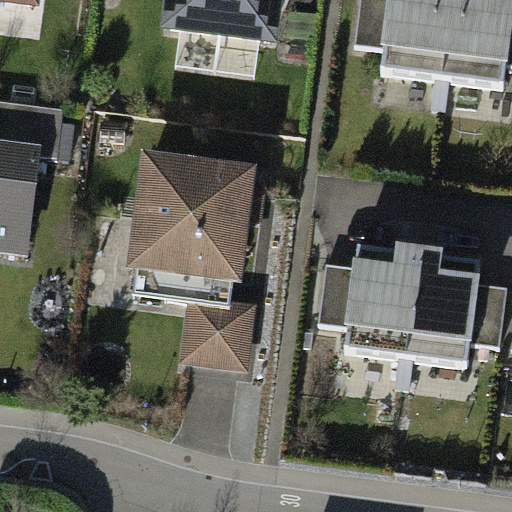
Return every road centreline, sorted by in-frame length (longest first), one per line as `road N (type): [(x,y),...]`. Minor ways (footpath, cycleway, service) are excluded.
road 1 (residential): [(128,477),(256,511)]
road 2 (residential): [(0,450),(128,477)]
